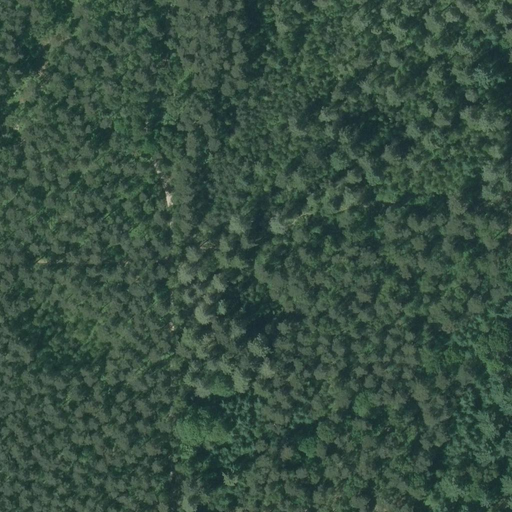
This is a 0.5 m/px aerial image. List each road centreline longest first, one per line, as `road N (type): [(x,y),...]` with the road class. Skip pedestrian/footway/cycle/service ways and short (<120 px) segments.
road 1 (track): [(0,267),(169,262),(338,226),(379,203),(437,209),(508,199),(511,138)]
road 2 (track): [(169,0),(171,47),(141,124),(166,185),(177,511)]
